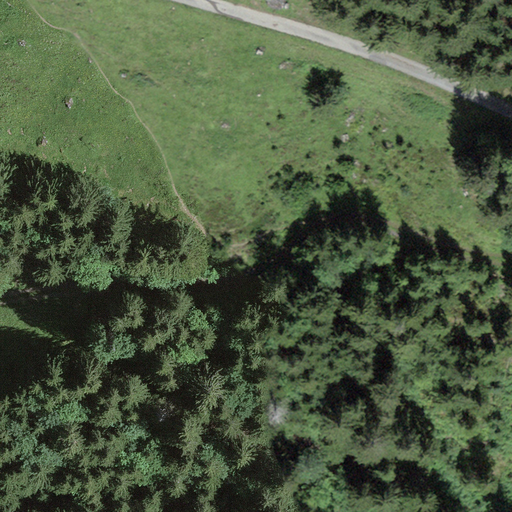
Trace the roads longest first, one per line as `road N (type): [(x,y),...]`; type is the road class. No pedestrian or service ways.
road 1 (unclassified): [(196,0),(348,45),(511,111)]
road 2 (track): [(511,239),(355,216),(301,241)]
road 3 (track): [(301,241),(262,274),(219,287),(125,291)]
road 4 (track): [(125,291),(69,287),(0,300)]
